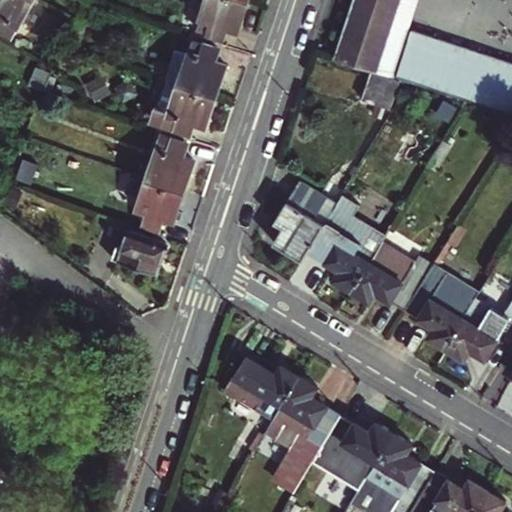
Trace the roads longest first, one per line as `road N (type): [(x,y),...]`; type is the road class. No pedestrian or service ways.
road 1 (residential): [(511,445),(216,267)]
road 2 (tertiary): [(303,0),(216,267)]
road 3 (tertiary): [(216,267),(138,511)]
